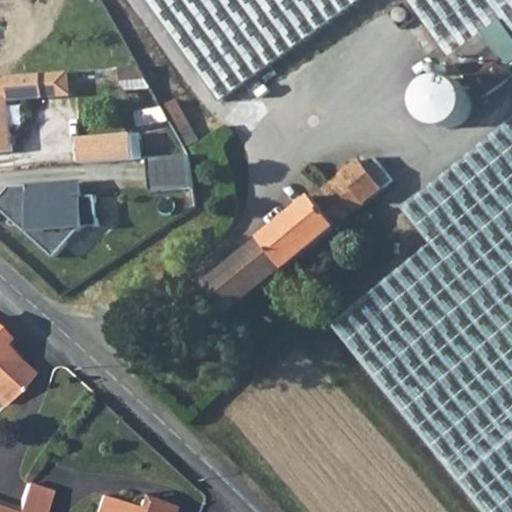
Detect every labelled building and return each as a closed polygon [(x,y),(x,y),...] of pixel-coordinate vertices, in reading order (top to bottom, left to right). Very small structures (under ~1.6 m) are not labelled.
[(511,0),(148,0),(223,103),(366,0),(411,0),(485,99),(511,80),(511,69),(511,68),(511,0)] [(408,10),(406,8),(404,8),(401,8),(398,9),(397,11),(396,14),(395,16),(396,18),(398,21),(400,23),(404,23),(407,23),(409,21),(410,19),(411,16),(411,14),(410,12),(408,10)] [(140,66),(120,68),(121,80),(147,78),(140,66)] [(67,72),(41,74),(43,97),(43,98),(69,95),(67,72)] [(5,77),(0,77),(0,152),(11,151),(7,97),(15,96),(18,99),(43,97),(41,74),(5,77)] [(432,87),(430,90),(427,97),(427,100),(427,108),(430,115),(435,120),(438,122),(445,125),(449,126),(456,125),(463,122),(466,120),(470,115),(474,108),(474,104),(474,97),(472,93),(469,87),(463,82),(460,80),(452,78),(445,79),(438,82),(432,87)] [(201,141),(178,100),(168,105),(190,146),(201,141)] [(437,215),(421,227),(434,244),(337,326),(489,511),(511,511),(511,123),(423,197),(437,215)] [(84,163),(139,162),(138,134),(83,136),(84,163)] [(191,155),(149,159),(151,191),(194,188),(191,155)] [(232,313),(386,190),(362,160),(208,283),(232,313)] [(81,181),(10,187),(0,197),(0,209),(24,232),(35,232),(35,243),(53,259),(81,228),(99,227),(97,196),(83,197),(81,181)] [(407,209),(421,227),(437,215),(423,197),(407,209)] [(0,344),(0,340),(2,337),(0,335),(0,400),(4,404),(32,374),(3,348),(0,344)] [(19,507),(18,511),(20,511),(44,511),(52,492),(27,484),(19,507)] [(148,503),(150,497),(140,494),(138,499),(148,503)] [(138,499),(136,506),(103,495),(97,511),(171,511),(174,505),(150,497),(148,503),(138,499)] [(0,505),(18,511),(19,507),(0,500),(0,505)]
